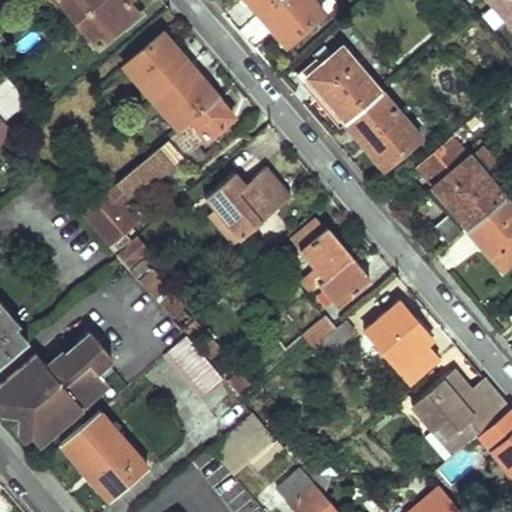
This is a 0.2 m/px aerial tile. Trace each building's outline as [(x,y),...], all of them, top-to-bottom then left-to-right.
[(58,0),(75,19),(97,0),(58,0)] [(134,0),(97,0),(75,19),(97,45),(141,7),(134,0)] [(251,0),(262,12),(275,0),(251,0)] [(318,0),(275,0),(262,12),(288,43),(326,9),(318,0)] [(511,0),(486,0),(511,29),(511,0)] [(163,33),(123,67),(178,130),(218,96),(163,33)] [(344,48),(309,78),(348,122),(382,92),(344,48)] [(7,78),(0,83),(0,105),(17,90),(7,78)] [(382,92),(348,122),(386,167),(421,136),(382,92)] [(167,140),(182,156),(203,138),(205,140),(234,113),(218,96),(167,140)] [(0,118),(0,143),(13,133),(0,118)] [(508,194),(455,134),(419,166),(472,226),(508,194)] [(121,179),(136,195),(182,156),(167,140),(121,179)] [(233,245),(247,234),(291,195),(265,166),(245,183),(234,171),(203,197),(214,210),(207,215),(233,245)] [(82,213),(110,245),(125,232),(136,223),(107,191),(82,213)] [(511,198),(508,194),(472,226),(507,268),(511,263),(511,198)] [(313,262),(299,274),(309,287),(318,280),(350,253),(328,226),(325,227),(317,217),(298,233),(307,244),(301,249),(313,262)] [(117,253),(132,240),(125,232),(110,245),(117,253)] [(151,248),(139,234),(132,240),(117,253),(122,259),(129,267),(151,248)] [(350,253),(318,280),(339,305),(372,278),(350,253)] [(156,268),(145,277),(178,314),(188,305),(156,268)] [(400,298),(368,326),(411,376),(432,358),(422,345),(432,336),(400,298)] [(0,308),(0,363),(28,340),(0,308)] [(328,312),(305,332),(316,345),(324,338),(339,325),(328,312)] [(339,325),(324,338),(334,350),(358,330),(347,318),(339,325)] [(98,368),(113,355),(91,329),(79,339),(74,334),(62,345),(66,350),(75,360),(58,375),(49,366),(38,353),(0,385),(0,398),(40,444),(111,382),(98,368)] [(188,333),(167,352),(205,397),(227,378),(188,333)] [(75,360),(66,350),(49,366),(58,375),(75,360)] [(453,365),(413,400),(434,425),(439,421),(461,446),(479,431),(510,406),(484,375),(464,393),(459,387),(466,381),(453,365)] [(511,407),(510,406),(479,431),(511,469),(511,407)] [(103,408),(65,441),(114,498),(152,465),(103,408)] [(254,415),(215,447),(237,470),(253,456),(261,465),(282,446),(254,415)] [(439,421),(434,425),(456,450),(461,446),(439,421)] [(304,466),(280,487),(302,511),(344,511),(310,473),(304,466)] [(463,511),(440,484),(406,511),(463,511)] [(390,511),(405,511),(409,509),(403,501),(390,511)]
